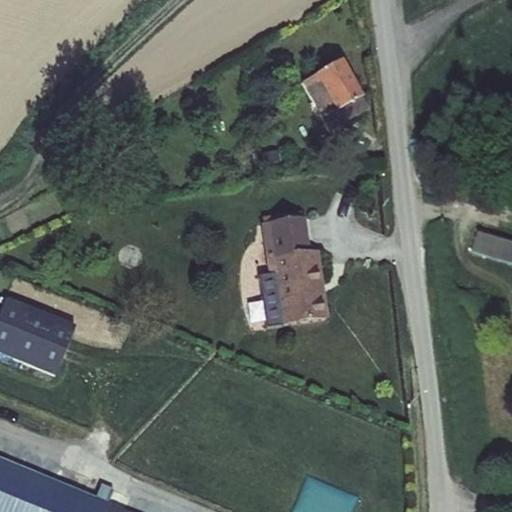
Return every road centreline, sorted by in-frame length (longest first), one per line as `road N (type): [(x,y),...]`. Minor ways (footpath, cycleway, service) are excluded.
road 1 (unclassified): [(381,0),(439,511)]
road 2 (track): [(182,0),(110,63),(57,128),(36,174),(0,204)]
